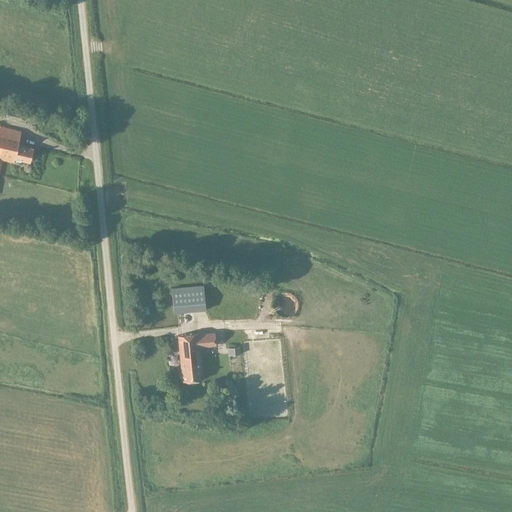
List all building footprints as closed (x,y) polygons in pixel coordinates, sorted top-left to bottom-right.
[(7,110),(6,117),(21,120),(22,114),(7,110)] [(0,126),(0,169),(2,160),(14,163),(16,158),(30,161),(33,148),(17,145),(20,131),(0,126)] [(205,309),(203,285),(171,288),(173,312),(205,309)] [(298,306),(298,305),(298,304),(298,302),(297,301),(297,300),(297,299),(296,298),(296,297),(295,297),(294,296),(293,295),(293,294),(292,294),(291,293),(290,293),(289,293),(288,292),(286,292),(285,292),(284,292),(283,292),(282,293),(281,293),(279,294),(278,294),(277,295),(277,296),(276,297),(275,297),(275,298),(274,299),(274,300),(273,301),(273,302),(273,304),(273,305),(273,306),(273,307),(273,308),(274,309),(274,310),(275,311),(275,312),(276,313),(277,313),(277,314),(278,315),(279,315),(281,316),(283,317),(284,317),(285,317),(286,317),(288,317),(290,316),(292,315),(293,315),(293,314),(294,313),(295,313),(296,312),(296,311),(297,310),(297,309),(297,308),(298,307),(298,306)] [(197,333),(178,335),(183,381),(202,379),(199,347),(216,345),(215,332),(197,334),(197,333)]
